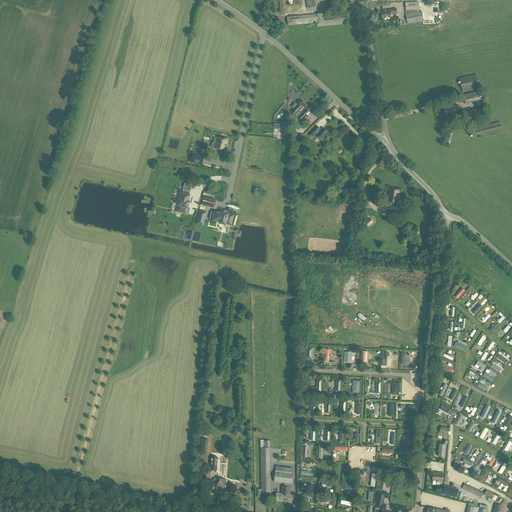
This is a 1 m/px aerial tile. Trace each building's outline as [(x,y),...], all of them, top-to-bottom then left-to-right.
[(305,0),(307,9),(318,8),(317,2),(316,0),(305,0)] [(419,2),(406,2),(406,11),(419,10),(419,9),(419,7),(419,6),(419,4),(419,2)] [(389,11),(381,12),(383,19),(391,18),(390,15),(397,14),(396,8),(389,10),(389,11)] [(318,23),(316,23),(317,27),(345,25),(344,12),(317,14),(318,23)] [(422,12),(420,13),(406,15),(407,24),(423,21),(423,17),(422,12)] [(317,14),(287,17),(287,26),(316,23),(318,23),(317,14)] [(477,77),(459,81),(462,93),(480,89),(477,77)] [(302,101),(292,112),(297,117),(298,117),(303,122),(305,119),(306,120),(313,110),(308,106),(302,101)] [(458,105),(444,109),(447,118),(460,115),(458,105)] [(484,107),(478,109),(481,118),(486,117),(484,107)] [(478,109),(466,112),(468,121),(480,118),(481,118),(478,109)] [(296,117),(292,121),(302,129),(302,128),(305,125),(306,124),(303,122),(298,117),(297,117),(296,117)] [(500,122),(470,130),(473,139),(503,131),(500,122)] [(308,135),(308,136),(311,139),(312,138),(314,136),(317,138),(321,142),(324,140),(325,142),(330,136),(329,135),(329,134),(323,128),(320,131),(319,130),(320,130),(317,127),(308,135)] [(448,130),(448,131),(446,136),(444,144),(450,146),(453,131),(448,130)] [(214,143),(216,144),(215,149),(225,151),(225,150),(226,150),(228,145),(226,145),(227,140),(217,138),(217,139),(215,138),(214,143)] [(202,165),(204,156),(193,153),(191,162),(202,165)] [(390,189),(388,202),(398,203),(400,190),(390,189)] [(179,206),(177,211),(186,213),(187,208),(186,207),(187,202),(187,203),(190,192),(183,190),(180,200),(179,200),(177,206),(179,206)] [(202,225),(206,212),(199,210),(196,223),(202,225)] [(211,212),(209,219),(219,222),(219,223),(225,225),(225,223),(230,225),(232,216),(227,215),(226,216),(222,215),(211,212)] [(403,212),(401,220),(414,222),(415,214),(403,212)] [(369,218),(364,224),(368,228),(373,222),(369,218)] [(349,272),(342,273),(344,283),(347,282),(348,283),(351,282),(349,272)] [(325,275),(320,280),(328,286),(330,283),(331,284),(333,281),(325,275)] [(380,275),(378,285),(382,285),(382,287),(385,287),(387,277),(380,275)] [(399,277),(396,286),(399,288),(399,289),(402,290),(406,280),(399,277)] [(418,281),(413,289),(417,291),(416,292),(419,294),(424,284),(418,281)] [(455,297),(457,299),(465,291),(462,289),(455,297)] [(318,295),(317,303),(327,304),(327,300),(328,300),(329,296),(318,295)] [(356,300),(354,309),(357,310),(357,311),(360,312),(363,302),(356,300)] [(374,304),(373,313),(377,313),(377,315),(380,315),(381,304),(374,304)] [(415,304),(414,313),(418,313),(418,315),(422,315),(423,304),(415,304)] [(480,305),(472,313),(475,315),(482,307),(480,305)] [(327,314),(316,316),(318,323),(327,321),(326,318),(327,317),(327,314)] [(484,323),(490,316),(488,314),(482,321),(484,323)] [(336,326),(330,335),(336,339),(341,331),(338,329),(339,328),(336,326)] [(352,328),(350,339),(358,340),(359,331),(355,330),(356,329),(352,328)] [(390,330),(386,331),(388,342),(396,340),(394,331),(390,332),(390,330)] [(408,331),(404,333),(408,343),(415,340),(412,331),(408,333),(408,331)] [(480,346),(485,338),(483,336),(477,344),(480,346)] [(457,343),(455,342),(453,346),(464,351),(465,347),(459,344),(460,343),(458,342),(457,343)] [(494,344),(492,342),(487,349),(490,351),(493,346),(494,347),(495,345),(494,344)] [(344,352),(344,362),(352,362),(352,353),(344,352)] [(498,354),(496,357),(505,364),(507,361),(507,360),(498,354)] [(477,361),(476,364),(481,368),(480,370),(483,372),(484,370),(486,367),(477,361)] [(441,364),(439,368),(450,373),(452,369),(441,364)] [(470,371),(468,374),(477,380),(479,377),(470,371)] [(494,378),(485,373),(483,376),(492,381),(494,378)] [(310,388),(310,393),(321,393),(322,380),(317,380),(317,388),(310,388)] [(393,383),(392,396),(400,396),(400,383),(393,383)] [(439,395),(442,396),(447,386),(444,384),(439,395)] [(465,397),(460,406),(463,408),(468,398),(465,397)] [(486,405),(480,417),(484,419),(490,407),(486,405)] [(442,407),(440,411),(453,418),(455,414),(442,407)] [(218,421),(218,429),(226,429),(225,410),(219,410),(220,421),(218,421)] [(498,411),(492,423),(496,425),(502,413),(498,411)] [(460,415),(454,426),(458,428),(462,422),(463,423),(465,420),(463,419),(464,418),(460,415)] [(503,426),(507,428),(511,417),(511,416),(508,415),(505,423),(504,422),(503,424),(504,425),(503,426)] [(473,427),(475,428),(477,426),(472,423),(467,430),(470,432),(473,427)] [(441,426),(439,433),(447,436),(449,428),(441,426)] [(485,428),(479,438),(482,439),(488,430),(485,428)] [(445,457),(446,444),(438,444),(437,456),(445,457)] [(270,448),(264,448),(260,448),(261,499),(271,498),(270,448)] [(481,451),(475,460),(478,462),(484,453),(481,451)] [(463,459),(462,462),(471,467),(473,463),(463,459)] [(501,474),(507,465),(504,463),(498,473),(501,474)] [(477,471),(479,467),(476,466),(471,475),(473,477),(476,472),(477,473),(478,471),(477,471)] [(485,482),(489,472),(485,470),(481,480),(485,482)] [(275,471),(274,482),(292,484),(293,474),(275,471)] [(346,471),(345,475),(352,476),(352,478),(356,479),(357,478),(358,474),(346,471)] [(509,483),(499,477),(497,481),(507,486),(509,483)] [(213,483),(211,493),(217,494),(217,492),(224,493),(227,481),(220,479),(219,484),(213,483)] [(479,500),(483,491),(463,484),(460,492),(479,500)] [(458,490),(444,486),(442,494),(456,498),(458,490)] [(285,494),(285,487),(282,487),(281,493),(277,493),(276,500),(284,501),(284,498),(287,498),(287,494),(285,494)] [(294,495),(290,494),(290,488),(285,487),(285,494),(287,494),(287,498),(284,498),(284,501),(293,502),(294,495)] [(491,498),(494,494),(486,490),(484,495),(491,498)] [(379,492),(375,508),(386,511),(387,505),(383,504),(384,499),(388,500),(389,494),(379,492)] [(469,503),(466,511),(472,511),(474,507),(477,508),(477,505),(469,503)]
